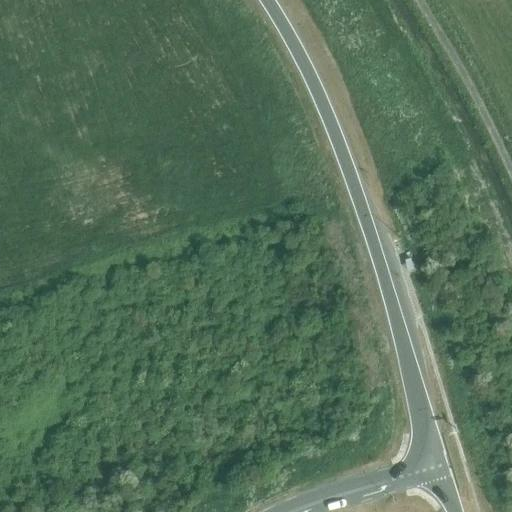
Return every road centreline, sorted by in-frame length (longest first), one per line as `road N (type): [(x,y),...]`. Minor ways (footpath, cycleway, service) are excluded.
road 1 (motorway): [(435,467),(331,124),(265,0)]
road 2 (primary): [(291,511),(435,467)]
